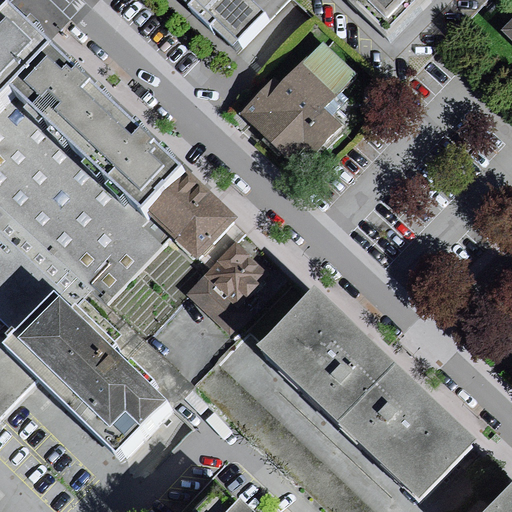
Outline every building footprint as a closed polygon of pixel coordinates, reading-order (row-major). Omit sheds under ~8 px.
[(183,0),(244,57),(275,23),(250,0),(183,0)] [(357,0),(399,40),(438,0),(357,0)] [(84,328),(165,247),(200,282),(182,300),(223,340),(248,315),(238,306),(272,272),(24,25),(0,48),(0,339),(17,356),(65,308),(84,328)] [(355,82),(322,48),(279,89),(273,83),(235,120),(278,164),(301,143),(315,157),(341,133),(323,114),(355,82)] [(315,283),(255,346),(415,497),(475,433),(315,283)] [(17,356),(126,465),(174,417),(84,328),(65,308),(17,356)] [(376,511),(220,365),(199,386),(330,511),(376,511)] [(511,511),(511,479),(480,511),(511,511)] [(250,511),(218,482),(193,511),(250,511)]
